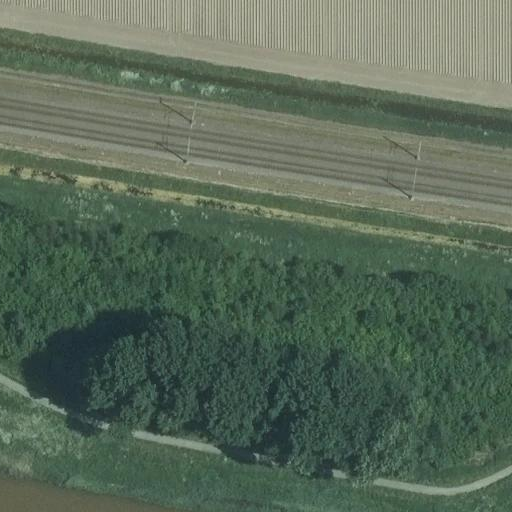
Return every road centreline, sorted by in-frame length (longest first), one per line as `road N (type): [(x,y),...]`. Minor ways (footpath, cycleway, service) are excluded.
road 1 (track): [(511,230),(0,147)]
road 2 (track): [(511,158),(0,75)]
